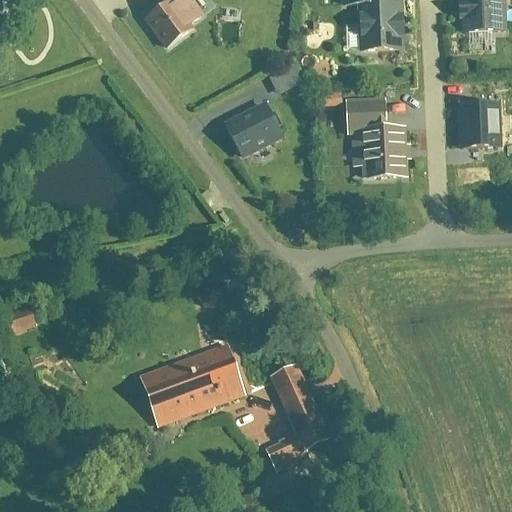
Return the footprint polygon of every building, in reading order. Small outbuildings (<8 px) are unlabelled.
[(174,0),(170,0),(148,15),(172,51),(197,35),(174,0)] [(461,0),(462,45),(511,45),(510,0),(461,0)] [(401,53),(399,4),(358,6),(361,55),(401,53)] [(404,119),(393,119),(393,101),(342,103),(343,137),(363,136),(365,175),(405,173),(404,119)] [(502,107),(462,107),(463,150),(503,149),(502,107)] [(270,108),(225,132),(242,163),(286,139),(270,108)] [(244,406),(260,448),(314,427),(293,375),(247,393),(230,346),(141,377),(161,435),(244,406)]
